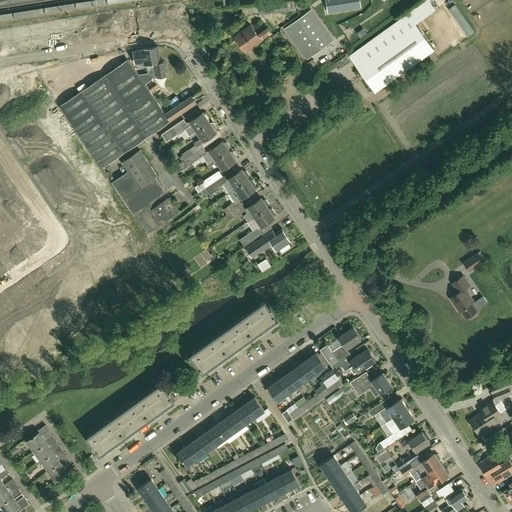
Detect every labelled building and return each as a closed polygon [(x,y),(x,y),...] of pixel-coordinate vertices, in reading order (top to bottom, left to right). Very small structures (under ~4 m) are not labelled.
[(302,5),(301,0),(286,0),(286,2),(260,6),(262,13),(297,8),(296,6),(302,5)] [(434,50),(415,24),(435,9),(428,0),(427,0),(350,56),(375,92),(434,50)] [(474,32),(455,4),(449,8),(469,36),(474,32)] [(332,40),(311,11),(286,29),(307,58),(332,40)] [(243,19),(239,12),(218,25),(222,32),(243,19)] [(197,27),(200,26),(204,23),(198,14),(191,18),(197,27)] [(352,14),(332,28),(340,40),(361,25),(352,14)] [(220,32),(215,24),(211,26),(216,34),(220,32)] [(246,52),(269,36),(265,30),(258,34),(251,24),(235,36),(246,52)] [(167,75),(164,61),(161,62),(158,46),(149,47),(154,78),(167,75)] [(154,78),(149,47),(143,48),(143,49),(133,51),(136,64),(145,62),(146,64),(146,67),(147,67),(148,73),(139,74),(146,84),(154,78)] [(346,57),(337,63),(340,66),(348,61),(346,57)] [(170,120),(165,113),(146,84),(139,74),(129,59),(60,106),(101,167),(170,120)] [(152,91),(159,86),(156,81),(155,81),(148,86),(152,91)] [(165,113),(170,120),(170,121),(196,103),(191,95),(181,102),(172,108),(165,113)] [(181,102),(176,95),(168,101),(172,108),(181,102)] [(189,135),(210,122),(203,112),(187,123),(184,119),(162,134),(167,141),(185,129),(189,135)] [(216,132),(215,129),(216,128),(216,126),(214,122),(212,122),(211,123),(210,122),(189,135),(196,144),(182,154),(186,159),(203,147),(200,143),(216,132)] [(206,152),(203,147),(186,159),(173,168),(177,173),(202,155),(209,164),(216,159),(229,150),(228,149),(229,148),(230,146),(227,142),(225,142),(224,143),(222,140),(206,152)] [(122,161),(128,170),(112,182),(123,198),(134,213),(166,191),(156,176),(157,175),(140,149),(122,161)] [(236,160),(234,158),(236,157),(236,155),(233,151),(232,151),(230,152),(229,150),(216,159),(223,169),(236,160)] [(228,193),(249,179),(248,177),(249,176),(249,175),(247,171),(245,170),(243,171),(242,169),(225,180),(222,176),(205,187),(200,190),(201,191),(203,195),(208,192),(210,195),(217,190),(215,188),(222,184),(228,193)] [(201,181),(205,187),(222,176),(218,170),(201,181)] [(96,174),(48,204),(71,242),(89,231),(92,236),(111,224),(107,219),(119,212),(96,174)] [(255,189),(254,187),(255,186),(256,184),(253,180),(251,180),(250,181),(249,179),(228,193),(234,202),(223,209),(226,214),(242,204),(239,200),(242,197),(243,198),(255,189)] [(147,205),(134,214),(148,233),(180,211),(170,196),(150,210),(147,205)] [(248,221),(268,207),(267,206),(268,205),(269,203),(266,199),(264,199),(263,200),(261,197),(245,209),(242,204),(226,214),(226,215),(229,219),(234,216),(235,217),(245,210),(247,213),(244,215),(248,221)] [(275,217),(273,215),(275,214),(275,212),(272,208),(270,208),(269,209),(268,207),(248,221),(253,230),(240,239),(245,246),(262,234),(258,228),(275,217)] [(282,228),(274,233),(273,231),(247,249),(251,257),(272,243),(277,251),(280,249),(282,252),(290,247),(288,243),(291,241),(282,228)] [(483,263),(477,254),(464,263),(470,271),(483,263)] [(468,281),(464,276),(453,284),(459,292),(451,297),(457,307),(458,306),(466,317),(467,316),(468,318),(470,318),(477,314),(478,312),(477,310),(478,309),(473,302),(474,301),(463,285),(468,281)] [(265,300),(240,318),(253,335),(257,332),(272,322),(277,318),(278,318),(265,300)] [(253,335),(240,318),(216,336),(228,353),(233,350),(248,339),(253,335)] [(346,348),(360,338),(353,327),(339,337),(344,344),(332,352),(327,345),(320,349),(330,365),(349,352),(346,348)] [(223,357),(228,353),(216,336),(191,354),(203,371),(204,370),(208,367),(223,357)] [(358,371),(375,360),(367,349),(353,358),(349,352),(330,365),(335,371),(342,366),(345,371),(354,365),(358,371)] [(326,365),(317,352),(307,359),(316,372),(326,365)] [(316,372),(307,359),(297,366),(307,379),(316,372)] [(307,379),(297,366),(288,373),(297,386),(307,379)] [(392,385),(383,372),(370,381),(367,376),(368,375),(366,372),(351,382),(359,394),(374,384),(380,393),(392,385)] [(297,386),(288,373),(278,380),(287,393),(297,386)] [(333,375),(323,382),(327,387),(330,392),(338,386),(340,389),(342,388),(346,385),(340,376),(336,379),(333,375)] [(287,393),(278,380),(268,387),(277,400),(287,393)] [(170,394),(162,383),(137,400),(150,418),(154,414),(169,404),(173,400),(174,400),(170,394)] [(327,387),(317,394),(321,399),(330,392),(327,387)] [(497,419),(502,416),(500,412),(505,410),(505,408),(501,401),(500,398),(511,393),(509,387),(493,393),(494,398),(492,399),(494,402),(492,400),(481,408),(483,412),(471,420),(472,421),(471,422),(471,423),(474,427),(475,427),(480,434),(481,433),(482,435),(488,431),(487,430),(499,422),(497,419)] [(317,394),(308,401),(311,406),(321,399),(317,394)] [(254,417),(264,410),(255,397),(245,404),(254,417)] [(387,422),(407,409),(400,399),(388,407),(387,406),(385,408),(381,403),(368,412),(372,417),(379,412),(387,422)] [(144,421),(150,418),(137,400),(113,418),(125,435),(130,432),(144,421)] [(308,401),(298,408),(301,413),(311,406),(308,401)] [(245,424),(254,417),(245,404),(235,411),(245,424)] [(288,422),(301,413),(298,408),(289,414),(286,410),(282,413),(288,422)] [(378,452),(384,448),(401,437),(397,432),(402,429),(401,428),(414,419),(407,409),(387,422),(381,426),(389,437),(378,444),(376,448),(378,452)] [(226,418),(235,431),(245,424),(235,411),(226,418)] [(344,419),(348,424),(356,418),(353,413),(344,419)] [(120,439),(125,435),(113,418),(88,436),(100,453),(101,453),(105,450),(120,439)] [(216,425),(226,438),(235,431),(226,418),(216,425)] [(35,451),(47,442),(45,440),(42,435),(49,429),(46,424),(38,430),(39,432),(27,441),(35,451)] [(207,432),(216,445),(226,438),(216,425),(207,432)] [(429,442),(428,440),(430,439),(425,432),(423,433),(422,431),(411,439),(410,437),(401,442),(406,449),(412,445),(416,451),(397,464),(400,469),(410,462),(422,454),(418,449),(429,442)] [(206,451),(216,445),(207,432),(197,438),(206,451)] [(287,432),(275,438),(278,443),(289,437),(287,432)] [(54,452),(52,449),(49,445),(56,439),(53,434),(45,440),(47,442),(35,451),(42,460),(54,452)] [(187,445),(197,458),(206,451),(197,438),(187,445)] [(278,443),(275,438),(264,444),(267,449),(278,443)] [(292,440),(280,446),(283,451),(288,448),(294,459),(300,456),(292,440)] [(357,454),(362,451),(355,441),(350,444),(357,454)] [(61,462),(59,459),(56,454),(63,449),(60,444),(52,449),(54,452),(42,460),(49,471),(61,462)] [(253,449),(256,455),(267,449),(264,444),(253,449)] [(187,465),(197,458),(187,445),(177,452),(187,465)] [(280,446),(269,451),(272,457),(283,451),(280,446)] [(242,455),(245,460),(256,455),(253,449),(242,455)] [(269,451),(259,457),(261,462),(272,457),(269,451)] [(364,464),(368,460),(362,451),(357,454),(364,464)] [(26,464),(36,457),(33,453),(23,461),(26,464)] [(423,476),(441,464),(438,459),(439,458),(440,457),(438,454),(436,454),(435,455),(434,453),(416,465),(423,476)] [(486,474),(501,465),(494,453),(479,462),(486,474)] [(56,480),(68,471),(63,464),(70,459),(67,454),(59,459),(61,462),(49,471),(56,480)] [(231,461),(234,466),(245,460),(242,455),(231,461)] [(340,465),(334,455),(320,464),(327,474),(340,465)] [(259,457),(248,462),(251,467),(261,462),(259,457)] [(370,473),(375,470),(368,460),(364,464),(370,473)] [(511,463),(510,460),(501,465),(486,474),(493,485),(511,473),(511,463)] [(220,466),(223,472),(234,466),(231,461),(220,466)] [(248,462),(237,468),(240,473),(251,467),(248,462)] [(414,469),(410,462),(400,469),(404,475),(414,469)] [(431,487),(448,475),(447,473),(449,473),(449,471),(447,468),(446,468),(444,469),(441,464),(423,476),(426,481),(430,487),(431,487)] [(334,484),(347,475),(340,465),(327,474),(334,484)] [(209,472),(212,477),(223,472),(220,466),(209,472)] [(159,472),(166,482),(171,478),(164,468),(159,472)] [(237,468),(227,473),(230,478),(240,473),(237,468)] [(0,489),(6,486),(4,484),(1,479),(9,474),(5,469),(0,472),(0,489)] [(300,483),(292,469),(281,474),(289,489),(300,483)] [(373,487),(382,480),(375,470),(370,473),(366,476),(373,487)] [(212,477),(209,472),(198,478),(201,483),(212,477)] [(227,473),(216,479),(219,484),(230,478),(227,473)] [(289,489),(281,474),(271,480),(278,494),(289,489)] [(354,484),(347,475),(334,484),(340,494),(354,485),(354,484)] [(13,495),(11,493),(8,489),(15,483),(12,478),(4,484),(6,486),(0,489),(0,503),(1,504),(13,495)] [(158,488),(151,478),(138,487),(145,497),(158,488)] [(171,478),(166,482),(173,491),(178,488),(171,478)] [(185,493),(200,485),(196,479),(193,481),(191,478),(187,481),(185,478),(178,483),(185,493)] [(278,494),(271,480),(266,482),(264,478),(258,481),(268,500),(278,494)] [(216,479),(206,484),(208,489),(219,484),(216,479)] [(382,480),(373,487),(370,489),(372,493),(380,487),(384,494),(381,495),(384,500),(392,495),(382,480)] [(268,500),(258,481),(253,484),(255,488),(250,491),(257,505),(268,500)] [(347,504),(360,495),(357,490),(362,486),(359,481),(354,484),(354,485),(340,494),(347,504)] [(198,495),(208,489),(206,484),(195,490),(198,495)] [(399,491),(395,486),(390,489),(394,495),(399,491)] [(1,504),(6,511),(3,511),(17,511),(22,509),(15,498),(22,493),(19,488),(11,493),(13,495),(1,504)] [(151,507),(165,498),(158,488),(145,497),(151,507)] [(180,501),(185,498),(178,488),(173,491),(180,501)] [(431,494),(427,488),(417,494),(421,501),(431,494)] [(442,510),(443,511),(454,511),(457,510),(464,506),(462,502),(468,498),(466,494),(467,492),(464,489),(462,488),(448,497),(452,503),(442,510)] [(257,505),(250,491),(239,496),(247,511),(257,505)] [(356,511),(367,505),(360,495),(347,504),(352,511),(356,511)] [(404,503),(399,495),(394,498),(404,511),(406,509),(402,504),(404,503)] [(244,511),(247,511),(239,496),(229,502),(234,511),(244,511)] [(155,511),(164,511),(171,507),(165,498),(151,507),(155,511)] [(186,511),(191,507),(185,498),(180,501),(186,511)] [(220,511),(218,507),(217,508),(215,502),(210,504),(212,510),(208,511),(220,511)] [(234,511),(229,502),(218,507),(220,511),(234,511)]
